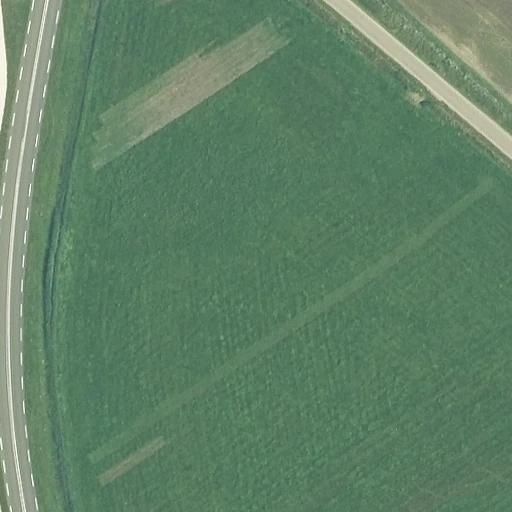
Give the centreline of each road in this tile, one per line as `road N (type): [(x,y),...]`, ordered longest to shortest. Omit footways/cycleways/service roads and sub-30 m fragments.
road 1 (secondary): [(21,511),(8,409),(9,239),(47,0)]
road 2 (unclassified): [(511,151),(334,0)]
